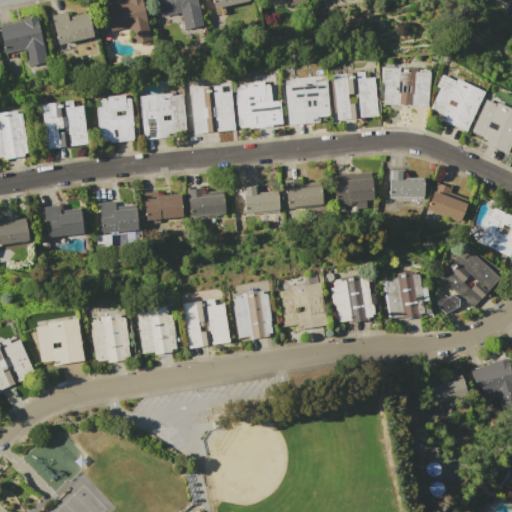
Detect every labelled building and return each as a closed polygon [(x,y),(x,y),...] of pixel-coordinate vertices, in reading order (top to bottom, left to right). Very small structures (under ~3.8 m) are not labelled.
[(102,4),(120,0),(142,0),(150,39),(140,41),(137,26),(108,32),(102,4)] [(156,0),(197,0),(203,25),(183,29),(180,12),(160,17),(156,0)] [(211,0),(250,0),(214,9),(211,0)] [(51,15),(66,12),(67,16),(88,12),(94,37),(57,45),(51,15)] [(0,35),(0,25),(22,21),(22,20),(36,17),(45,62),(28,66),(24,49),(4,53),(4,52),(2,53),(0,44),(2,44),(0,35)] [(380,67),(397,68),(397,67),(416,68),(416,69),(428,70),(426,107),(381,105),(382,83),(379,83),(380,67)] [(332,74),(363,71),(363,78),(373,77),(377,116),(336,120),(335,112),(333,113),(329,79),(332,79),(332,74)] [(440,75),(454,81),(455,79),(483,92),(466,131),(436,118),(438,114),(428,109),(438,88),(435,86),(440,75)] [(283,82),(325,78),(328,115),(316,117),(316,118),(311,119),(312,122),(287,125),(283,82)] [(238,127),(235,95),(236,95),(235,87),(238,87),(238,85),(243,84),(244,87),(246,87),(245,83),(263,81),(263,85),(269,84),(270,101),(280,100),(282,123),(238,127)] [(188,88),(220,85),(221,92),(230,91),(234,130),(192,133),(188,88)] [(138,96),(170,93),(170,96),(182,95),(186,130),(173,131),(174,137),(142,140),(138,96)] [(95,109),(97,109),(96,101),(99,101),(99,99),(105,98),(105,100),(107,100),(106,97),(124,95),(124,98),(130,98),(134,138),(132,138),(132,140),(110,142),(110,140),(99,142),(95,109)] [(485,98),(495,103),(496,102),(511,109),(511,140),(506,153),(485,144),(486,141),(481,139),(482,137),(470,131),(485,98)] [(40,104),(71,100),(72,106),(82,105),(87,144),(46,150),(40,104)] [(0,112),(16,110),(16,114),(21,113),(27,153),(23,153),(23,156),(3,159),(2,157),(0,157),(0,112)] [(388,170),(404,170),(404,178),(423,178),(423,197),(388,197),(388,170)] [(332,175),(370,171),(373,200),(348,202),(347,190),(333,191),(332,175)] [(285,180),(299,179),(299,183),(320,181),(322,203),(285,207),(284,189),(286,189),(285,180)] [(435,183),(451,189),(449,193),(467,200),(459,222),(425,209),(435,183)] [(242,196),(245,196),(244,186),(257,185),(258,194),(279,192),(280,210),(244,213),(242,196)] [(186,189),(201,188),(202,192),(222,190),(224,213),(188,216),(186,189)] [(142,192),(157,191),(157,196),(180,193),(182,216),(159,219),(159,223),(145,224),(142,192)] [(98,203),(114,202),(115,210),(135,209),(137,230),(135,230),(136,242),(128,243),(127,234),(119,234),(120,243),(110,244),(110,231),(100,232),(98,203)] [(42,208),(58,205),(59,211),(78,208),(82,232),(47,238),(42,208)] [(492,208),(511,216),(511,252),(510,257),(477,243),(483,229),(479,228),(485,214),(489,216),(492,208)] [(0,216),(4,216),(5,222),(25,218),(28,240),(0,244),(0,216)] [(459,254),(464,259),(468,254),(497,279),(472,308),(438,278),(459,254)] [(380,279),(386,278),(385,276),(391,275),(391,278),(393,277),(393,274),(413,271),(413,274),(418,273),(421,288),(426,287),(428,300),(422,301),(424,313),(418,314),(419,317),(403,319),(402,316),(391,318),(390,317),(387,317),(384,293),(382,293),(380,279)] [(366,277),(370,305),(372,305),(373,314),(371,314),(371,317),(367,317),(368,320),(348,323),(348,321),(337,322),(334,305),(332,306),(329,288),(333,287),(332,282),(333,282),(333,280),(340,279),(340,278),(357,275),(358,278),(366,277)] [(277,291),(288,289),(288,287),(319,282),(326,325),(295,330),(294,324),(283,326),(277,291)] [(232,306),(233,306),(232,298),(234,298),(233,296),(239,295),(239,297),(241,297),(240,293),(261,290),(262,294),(266,294),(272,334),(247,338),(247,336),(237,338),(232,306)] [(434,297),(436,310),(457,308),(456,295),(434,297)] [(181,304),(212,299),(213,305),(222,304),(228,342),(188,349),(181,304)] [(136,321),(138,321),(136,314),(138,314),(138,311),(143,311),(144,313),(145,312),(145,310),(149,310),(149,311),(155,310),(155,309),(156,309),(156,307),(166,306),(167,315),(171,314),(176,348),(170,349),(171,352),(154,354),(153,351),(141,353),(136,321)] [(91,319),(97,319),(97,320),(99,320),(98,317),(119,314),(120,318),(124,317),(128,344),(127,344),(129,356),(124,357),(125,361),(107,363),(107,360),(96,361),(96,359),(94,359),(90,329),(91,329),(90,322),(91,322),(91,319)] [(34,326),(46,324),(46,322),(76,318),(83,361),(52,366),(52,364),(59,363),(58,360),(53,361),(53,360),(40,362),(34,326)] [(0,339),(6,337),(9,343),(19,339),(34,374),(0,389),(0,339)] [(469,369),(491,363),(491,362),(507,358),(511,374),(511,385),(477,396),(469,369)] [(425,378),(438,374),(439,379),(460,373),(467,397),(453,401),(454,406),(434,412),(425,378)]
